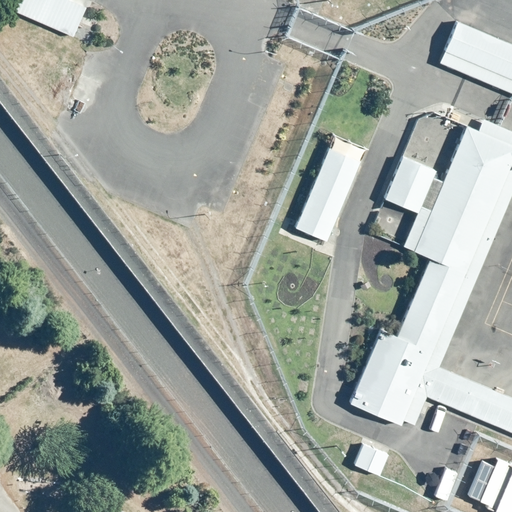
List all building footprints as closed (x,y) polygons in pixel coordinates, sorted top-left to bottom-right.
[(75,0),(24,0),(68,18),(75,0)] [(414,248),(355,384),(409,408),(422,376),(511,415),(511,29),(457,6),(443,39),(511,69),(511,364),(442,334),(511,174),(511,113),(457,90),(393,239),(414,248)] [(315,230),(355,140),(321,125),(282,216),(315,230)] [(511,481),(511,438),(496,431),(473,483),(505,497),(511,481)] [(388,450),(361,440),(352,465),(379,475),(388,450)]
